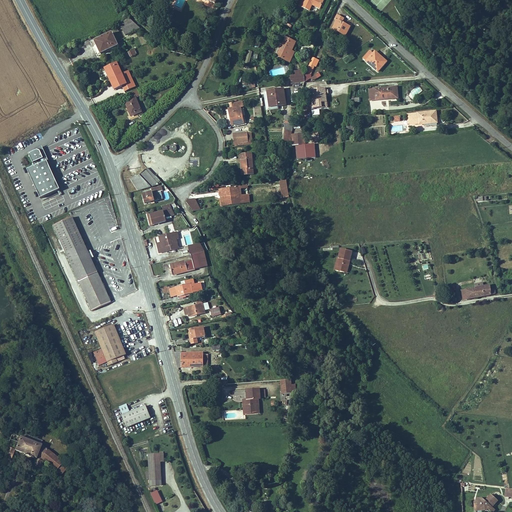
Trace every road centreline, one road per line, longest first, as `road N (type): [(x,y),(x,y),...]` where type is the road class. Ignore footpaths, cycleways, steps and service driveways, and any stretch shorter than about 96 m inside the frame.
road 1 (secondary): [(221,511),(191,448),(111,167)]
road 2 (residential): [(351,0),(511,145)]
road 3 (secondary): [(111,167),(19,0)]
road 4 (residential): [(183,92),(222,145),(210,171),(182,193)]
road 5 (residential): [(511,295),(454,307),(431,298),(393,302)]
road 6 (unknown): [(87,117),(24,159),(40,200)]
